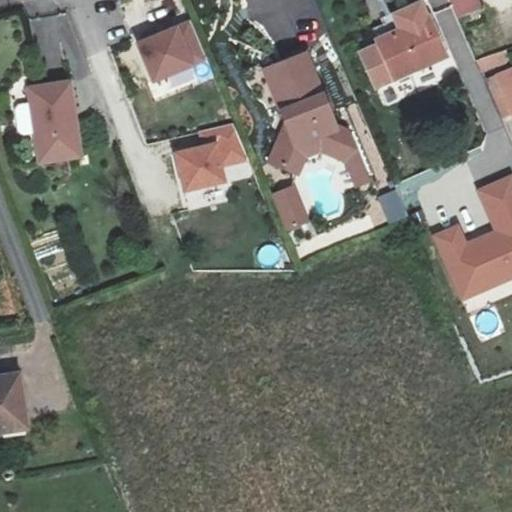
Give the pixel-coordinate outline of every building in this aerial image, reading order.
[(477,0),(451,0),(458,15),(480,7),(477,0)] [(358,53),(375,91),(443,62),(419,3),(390,16),(396,31),(375,40),(377,44),(358,53)] [(189,22),(135,45),(152,86),(207,63),(189,22)] [(482,73),(506,65),(502,53),(478,61),(482,73)] [(303,62),(275,73),(291,110),(281,114),(289,133),(283,136),(273,162),(299,173),(306,155),(322,149),(343,158),(355,186),(369,180),(351,133),(329,125),(303,62)] [(511,69),(489,80),(508,122),(511,120),(511,69)] [(70,85),(30,92),(42,167),(83,161),(70,85)] [(202,146),(172,155),(184,197),(227,185),(223,170),(248,163),(233,126),(199,135),(202,146)] [(435,237),(462,299),(511,276),(511,178),(511,177),(479,192),(495,229),(465,243),(458,226),(435,237)] [(274,195),(287,232),(309,224),(295,187),(274,195)] [(387,226),(407,219),(397,191),(377,198),(387,226)] [(18,375),(0,377),(0,431),(2,431),(1,424),(25,420),(18,375)]
